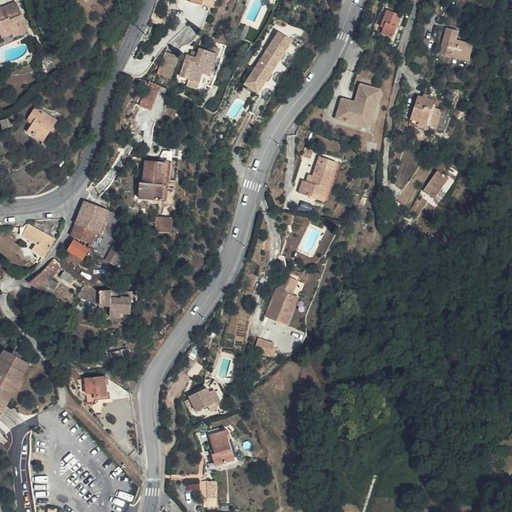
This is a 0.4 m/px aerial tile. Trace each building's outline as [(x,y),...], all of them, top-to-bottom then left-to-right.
[(292,0),(286,18),(295,21),(299,11),(312,15),(317,0),(292,0)] [(14,46),(23,42),(13,19),(1,24),(2,29),(0,29),(0,55),(8,52),(16,49),(14,46)] [(381,28),(376,39),(380,40),(377,46),(376,50),(387,54),(394,33),(381,28)] [(10,55),(25,49),(23,42),(14,46),(16,49),(8,52),(10,55)] [(272,76),(287,51),(274,42),(240,95),(254,104),(266,84),(264,82),(269,74),(272,76)] [(437,44),(431,69),(460,76),(464,61),(446,57),(449,47),(437,44)] [(414,50),(407,75),(422,79),(429,54),(414,50)] [(194,59),(192,63),(190,68),(186,67),(182,65),(173,86),(182,89),(180,96),(191,100),(196,87),(204,89),(215,60),(208,57),(203,62),(194,59)] [(169,75),(173,66),(160,61),(151,83),(162,87),(167,74),(169,75)] [(342,103),(337,119),(364,126),(368,112),(375,113),(382,90),(362,84),(356,103),(360,104),(359,108),(342,103)] [(342,103),(359,108),(360,104),(356,103),(343,99),(342,103)] [(428,123),(430,117),(413,111),(408,130),(425,135),(423,141),(414,139),(413,143),(424,147),(426,142),(432,144),(438,127),(428,123)] [(368,112),(364,126),(371,128),(375,113),(368,112)] [(41,150),(46,142),(40,137),(47,127),(32,115),(22,127),(30,133),(25,139),(41,150)] [(5,128),(14,125),(12,117),(3,120),(5,128)] [(40,137),(46,142),(54,131),(47,127),(40,137)] [(425,135),(408,130),(406,136),(414,139),(423,141),(425,135)] [(139,193),(135,193),(134,204),(162,206),(163,190),(160,190),(161,178),(167,178),(168,168),(165,168),(166,157),(159,156),(154,167),(141,166),(139,187),(139,193)] [(436,168),(439,171),(442,173),(447,167),(440,162),(436,168)] [(341,167),(322,164),(316,193),(309,192),(307,204),(332,209),(341,167)] [(450,178),(442,173),(439,171),(426,188),(437,196),(450,178)] [(82,208),(77,221),(100,228),(104,217),(82,208)] [(93,248),(100,228),(77,221),(73,232),(91,239),(89,247),(93,248)] [(153,224),(152,239),(168,240),(170,225),(153,224)] [(27,257),(41,265),(52,246),(25,231),(18,244),(30,251),(27,257)] [(73,232),(69,244),(87,251),(89,247),(91,239),(73,232)] [(73,251),(65,261),(79,271),(83,273),(90,262),(73,251)] [(119,266),(123,259),(111,252),(107,259),(119,266)] [(75,277),(79,271),(65,261),(61,268),(75,277)] [(109,262),(104,270),(112,275),(116,267),(109,262)] [(36,297),(58,272),(53,266),(27,292),(36,297)] [(40,300),(60,276),(60,274),(58,272),(36,297),(40,300)] [(67,295),(73,288),(63,280),(57,287),(67,295)] [(278,332),(282,317),(286,304),(279,302),(283,286),(271,283),(259,326),(278,332)] [(99,311),(101,298),(83,295),(75,307),(99,311)] [(98,318),(110,320),(113,300),(101,298),(99,311),(98,318)] [(131,328),(136,314),(132,306),(124,301),(113,300),(110,320),(109,326),(131,328)] [(143,302),(124,301),(132,306),(136,314),(137,309),(142,310),(143,302)] [(292,306),(286,304),(282,317),(288,319),(292,306)] [(0,359),(0,411),(4,414),(32,363),(6,348),(0,359)] [(252,349),(250,364),(267,366),(269,351),(252,349)] [(108,353),(109,361),(124,359),(123,355),(108,353)] [(116,369),(132,366),(131,358),(124,359),(109,361),(111,369),(116,369)] [(116,369),(117,374),(122,375),(133,372),(133,371),(132,366),(116,369)] [(213,386),(208,388),(214,404),(219,402),(213,386)] [(97,407),(108,407),(108,391),(99,387),(88,387),(88,402),(96,402),(97,407)] [(197,411),(214,404),(208,388),(190,395),(197,411)] [(210,461),(206,463),(210,473),(228,467),(221,447),(226,446),(222,435),(204,442),(208,454),(210,461)] [(233,466),(226,446),(221,447),(228,467),(233,466)] [(200,484),(200,502),(210,502),(209,493),(218,492),(217,483),(200,484)]
